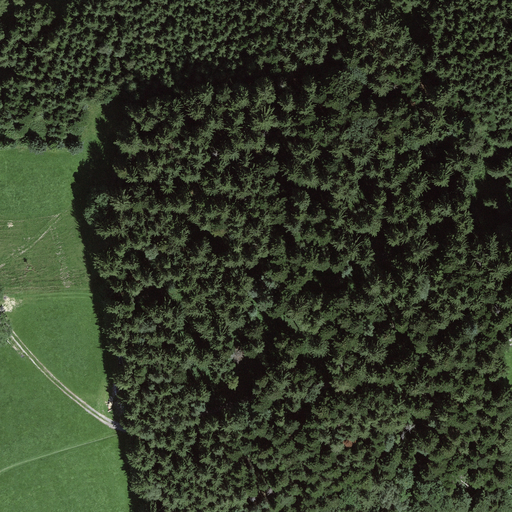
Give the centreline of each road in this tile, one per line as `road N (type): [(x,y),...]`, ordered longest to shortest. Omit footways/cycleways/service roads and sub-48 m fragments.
road 1 (track): [(511,342),(129,430)]
road 2 (track): [(129,430),(84,407),(0,324)]
